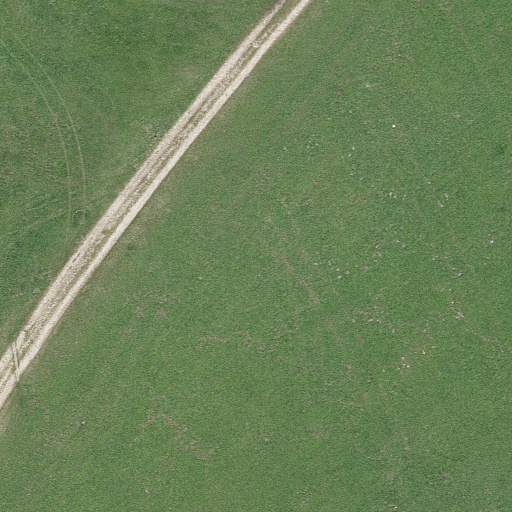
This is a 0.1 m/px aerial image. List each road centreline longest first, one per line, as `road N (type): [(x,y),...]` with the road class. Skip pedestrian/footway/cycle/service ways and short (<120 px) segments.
road 1 (track): [(295,0),(67,280),(0,394)]
road 2 (track): [(0,170),(272,26)]
